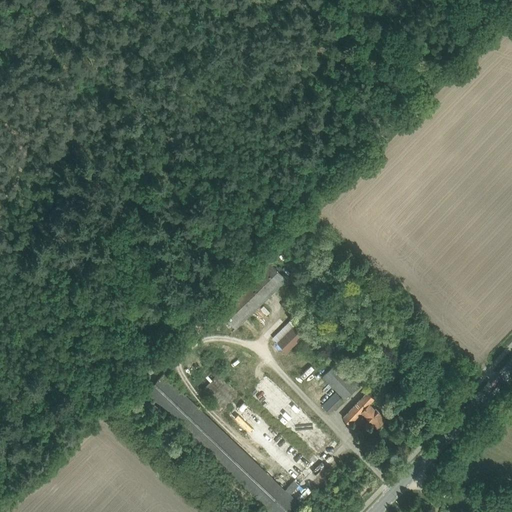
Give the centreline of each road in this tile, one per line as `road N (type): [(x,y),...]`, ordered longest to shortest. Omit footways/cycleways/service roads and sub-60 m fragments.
road 1 (secondary): [(378,511),(511,370)]
road 2 (track): [(388,482),(261,354)]
